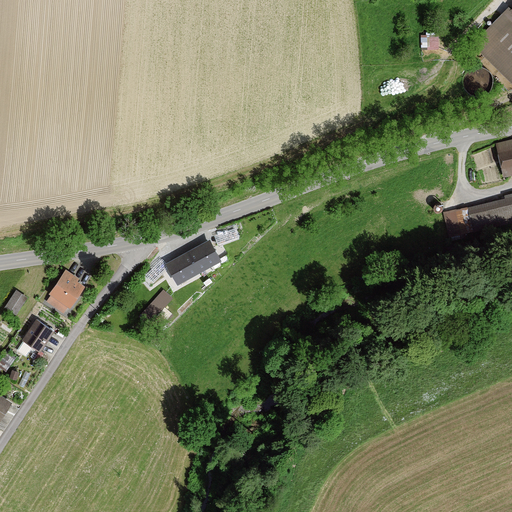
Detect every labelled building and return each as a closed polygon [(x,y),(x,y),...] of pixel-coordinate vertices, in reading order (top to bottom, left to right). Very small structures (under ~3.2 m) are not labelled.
[(511,9),(477,44),(511,79),(511,9)] [(438,30),(421,30),(422,47),(439,46),(438,30)] [(486,95),(490,91),(492,87),(493,81),(492,76),(490,72),(486,68),(481,66),(475,66),(471,68),(467,71),(464,75),(462,80),(462,84),(464,89),(467,93),(471,96),(476,97),(481,97),(486,95)] [(511,175),(511,139),(496,142),(503,177),(511,175)] [(511,197),(496,202),(442,212),(451,236),(511,219),(511,197)] [(215,233),(219,243),(240,235),(236,225),(215,233)] [(178,284),(221,261),(210,242),(168,265),(178,284)] [(62,274),(44,298),(68,314),(85,288),(62,274)] [(164,287),(146,307),(162,323),(172,312),(164,305),(173,296),(164,287)] [(0,314),(10,322),(25,302),(14,294),(0,312),(0,314)] [(38,358),(52,334),(34,323),(19,347),(38,358)] [(0,419),(9,407),(0,400),(0,419)]
